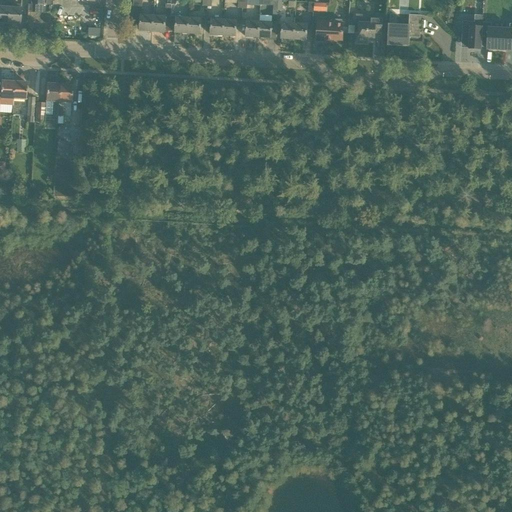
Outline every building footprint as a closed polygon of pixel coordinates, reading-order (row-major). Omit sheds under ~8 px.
[(31,0),(31,9),(30,9),(29,12),(45,13),(45,5),(46,5),(46,0),(31,0)] [(152,32),(153,16),(141,15),(141,0),(133,0),(132,26),(140,27),(140,31),(152,32)] [(242,8),(242,0),(225,0),(225,2),(238,3),(238,8),(242,8)] [(242,0),(242,8),(247,9),(247,4),(260,4),(260,0),(242,0)] [(14,8),(7,7),(6,23),(19,24),(20,8),(20,4),(14,4),(14,8)] [(359,24),(358,33),(355,33),(355,43),(367,43),(367,37),(375,38),(375,33),(381,33),(382,18),(371,17),(371,18),(370,17),(370,15),(356,14),(356,24),(359,24)] [(420,38),(421,15),(409,15),(408,25),(397,25),(397,14),(390,14),(388,45),(404,45),(408,46),(409,37),(420,38)] [(152,32),(165,32),(166,16),(153,16),(152,32)] [(188,18),(176,17),(175,23),(175,33),(188,34),(188,18)] [(294,40),(295,24),(295,18),(290,17),(290,23),(282,23),(282,29),(281,39),(294,40)] [(188,34),(200,34),(201,24),(201,18),(188,18),(188,34)] [(224,20),(211,19),(210,35),(223,35),(224,20)] [(223,35),(236,36),(236,20),(224,20),(223,35)] [(343,30),(343,23),(342,23),(342,20),(335,20),(334,23),(317,22),(317,31),(317,41),(325,41),(325,39),(342,40),(343,30)] [(259,22),(246,21),(246,27),(246,37),(258,37),(259,22)] [(462,21),(462,36),(469,36),(469,49),(481,49),(482,37),(482,27),(475,27),(475,22),(462,21)] [(258,37),(271,38),(272,28),(272,22),(259,22),(258,37)] [(482,27),(482,37),(488,37),(487,50),(499,50),(500,28),(491,28),(491,23),(482,22),(482,27)] [(500,28),(499,50),(511,51),(511,38),(511,23),(509,24),(509,29),(500,28)] [(294,40),(306,40),(307,30),(307,24),(295,24),(294,40)] [(0,104),(12,105),(13,82),(1,81),(0,90),(0,104)] [(13,82),(12,105),(11,119),(18,119),(19,107),(23,107),(25,106),(25,100),(26,92),(26,82),(13,82)] [(59,84),(46,84),(45,101),(45,103),(36,102),(35,122),(36,122),(36,126),(44,127),(45,115),(57,115),(58,107),(58,102),(59,84)] [(58,102),(71,102),(72,85),(59,84),(58,102)] [(58,107),(57,115),(57,124),(58,124),(57,132),(66,132),(66,123),(62,123),(63,116),(62,116),(63,107),(58,107)] [(16,139),(15,149),(23,150),(24,140),(16,139)] [(57,141),(56,154),(67,154),(67,142),(57,141)]
